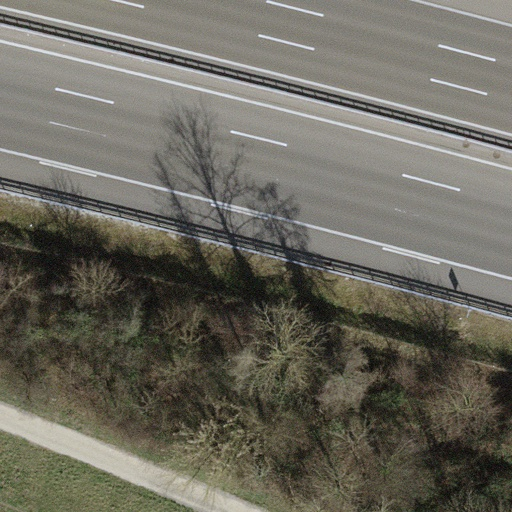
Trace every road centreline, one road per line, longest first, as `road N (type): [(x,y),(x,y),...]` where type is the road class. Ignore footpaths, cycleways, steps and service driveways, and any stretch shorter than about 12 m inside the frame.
road 1 (motorway): [(0,95),(511,224)]
road 2 (motorway): [(511,81),(186,0)]
road 3 (track): [(230,511),(0,416)]
